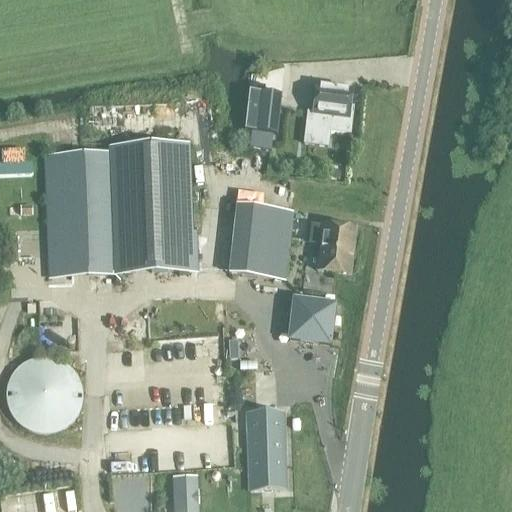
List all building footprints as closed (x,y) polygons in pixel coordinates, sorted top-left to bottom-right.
[(307,114),(303,145),(327,148),(329,132),(349,134),(351,121),(347,120),(350,92),(317,87),(313,114),(307,114)] [(248,107),(245,130),(247,131),(277,134),(281,95),(249,92),(248,107)] [(46,158),(49,277),(193,272),(189,146),(110,149),(110,156),(46,158)] [(0,175),(33,175),(33,161),(24,162),(24,148),(0,148),(0,175)] [(285,281),(292,214),(277,212),(257,210),(237,208),(229,275),(285,281)] [(317,273),(349,277),(354,231),(323,227),(317,273)] [(289,342),(328,347),(333,307),(294,302),(289,342)] [(81,396),(79,385),(74,376),(66,368),(57,363),(47,361),(36,361),(26,364),(17,370),(11,379),(6,388),(5,399),(6,409),(11,419),(18,428),(28,434),(39,436),(50,436),(60,433),(69,426),(76,417),(80,407),(81,396)] [(249,493),(285,491),(282,415),(246,416),(249,493)] [(185,478),(173,479),(174,511),(196,511),(196,499),(186,499),(185,478)]
